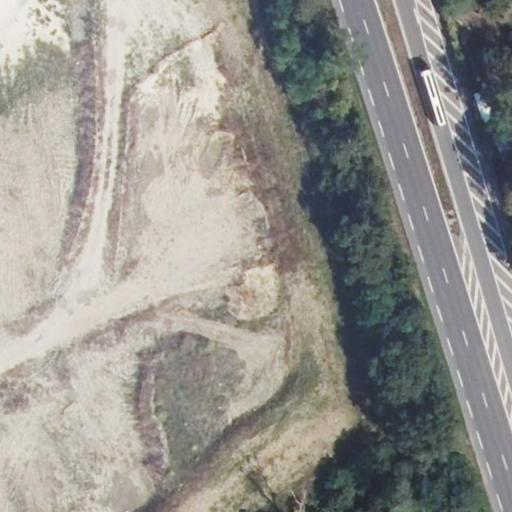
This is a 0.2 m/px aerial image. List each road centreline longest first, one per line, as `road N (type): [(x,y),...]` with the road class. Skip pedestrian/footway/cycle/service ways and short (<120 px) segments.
road 1 (primary): [(358,0),(511,483)]
road 2 (primary): [(511,365),(418,53)]
